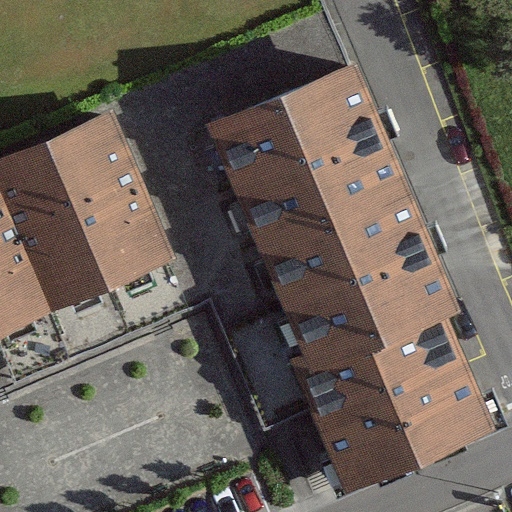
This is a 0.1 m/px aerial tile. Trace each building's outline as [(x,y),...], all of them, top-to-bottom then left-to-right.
[(255,257),(409,192),(351,54),(197,119),(255,257)] [(181,81),(100,114),(166,271),(0,340),(0,341),(15,377),(209,296),(262,422),(315,400),(255,257),(197,119),(181,81)] [(100,114),(0,156),(0,340),(166,271),(100,114)] [(255,257),(315,400),(458,340),(470,335),(409,192),(255,257)] [(458,340),(315,400),(349,480),(491,420),(458,340)]
